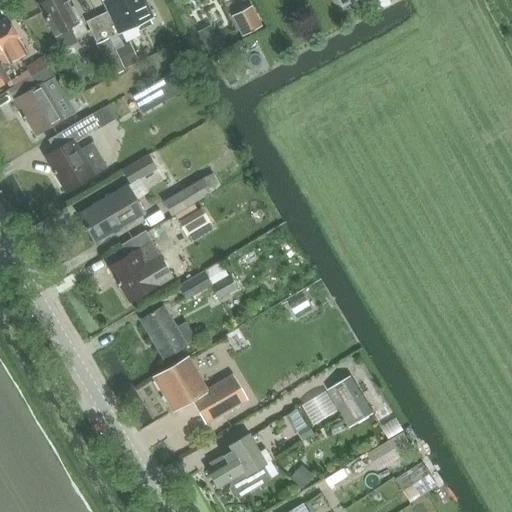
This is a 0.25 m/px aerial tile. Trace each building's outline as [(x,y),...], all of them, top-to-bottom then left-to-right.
[(40,0),(41,2),(36,5),(59,51),(77,42),(74,38),(87,32),(74,6),(71,8),(66,0),(40,0)] [(107,12),(96,17),(107,39),(152,18),(143,0),(103,0),(102,1),(107,12)] [(336,0),(340,8),(356,0),(336,0)] [(230,16),(241,37),(261,26),(250,6),(230,16)] [(0,54),(2,54),(8,64),(26,54),(6,17),(0,20),(0,54)] [(86,22),(111,74),(122,69),(110,45),(107,39),(96,17),(86,22)] [(7,90),(34,136),(63,119),(73,113),(53,78),(46,66),(7,90)] [(178,94),(168,77),(132,98),(142,115),(178,94)] [(55,136),(61,147),(44,157),(65,193),(95,176),(95,175),(106,168),(91,142),(79,150),(73,140),(85,133),(87,136),(99,129),(91,115),(55,136)] [(147,156),(121,171),(129,184),(139,178),(155,169),(147,156)] [(192,205),(193,204),(221,187),(212,173),(163,202),(172,217),(175,215),(192,205)] [(139,178),(129,184),(125,186),(134,201),(147,193),(139,178)] [(134,201),(125,186),(77,215),(94,243),(142,215),(134,201)] [(193,204),(192,205),(175,215),(188,236),(209,224),(201,209),(198,211),(193,204)] [(125,257),(108,267),(128,302),(171,277),(144,231),(119,246),(125,257)] [(210,285),(209,286),(218,300),(237,288),(222,262),(203,273),(210,285)] [(202,272),(177,287),(184,300),(209,286),(210,285),(203,273),(202,272)] [(302,289),(280,298),(287,313),(309,304),(302,289)] [(138,321),(161,360),(195,340),(184,322),(175,328),(163,307),(138,321)] [(172,412),(191,401),(204,424),(245,400),(231,376),(207,390),(188,357),(152,378),(172,412)] [(327,390),(350,428),(374,413),(351,375),(327,390)] [(133,432),(143,445),(172,425),(162,412),(133,432)] [(387,434),(401,429),(397,417),(383,422),(387,434)] [(246,475),(265,464),(247,434),(227,447),(230,452),(208,465),(210,469),(206,471),(216,488),(228,481),(230,484),(229,489),(233,496),(237,497),(254,487),(246,475)] [(385,447),(391,455),(395,461),(411,449),(402,435),(385,447)] [(383,478),(398,510),(441,490),(425,458),(383,478)]
